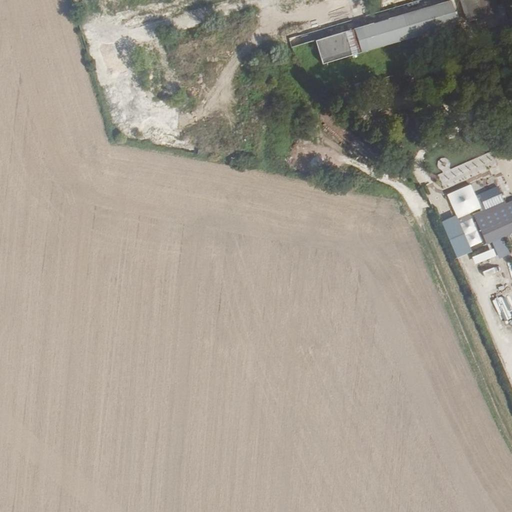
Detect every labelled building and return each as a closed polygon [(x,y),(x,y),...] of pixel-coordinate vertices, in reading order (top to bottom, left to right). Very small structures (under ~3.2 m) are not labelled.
[(275,0),(286,36),(297,33),(287,0),(275,0)] [(287,0),(297,33),(361,14),(357,0),(287,0)] [(358,28),(365,53),(458,25),(451,0),(364,26),(358,28)] [(461,0),(460,0),(467,22),(475,19),(497,12),(495,5),(493,0),(461,0)] [(300,34),(303,43),(346,31),(343,22),(300,34)] [(350,30),(358,55),(365,53),(358,28),(350,30)] [(286,36),(289,47),(300,44),(297,33),(286,36)] [(137,45),(152,101),(175,95),(160,39),(137,45)] [(112,90),(104,92),(108,105),(115,103),(112,90)] [(112,123),(120,121),(117,107),(109,109),(112,123)] [(160,126),(173,129),(175,122),(162,118),(160,126)] [(479,220),(511,205),(511,201),(475,218),(476,222),(479,220)] [(511,227),(511,205),(479,220),(487,239),(511,227)] [(487,239),(479,220),(476,222),(485,240),(487,239)] [(486,243),(511,231),(511,227),(487,239),(485,240),(486,243)]
